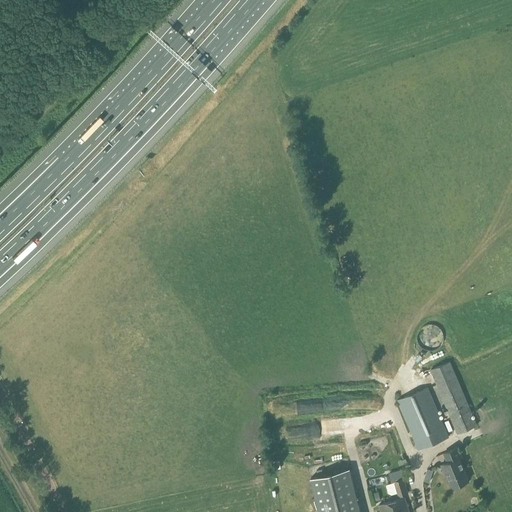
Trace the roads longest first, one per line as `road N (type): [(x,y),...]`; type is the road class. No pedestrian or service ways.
road 1 (motorway): [(0,263),(252,0)]
road 2 (motorway): [(218,0),(0,229)]
